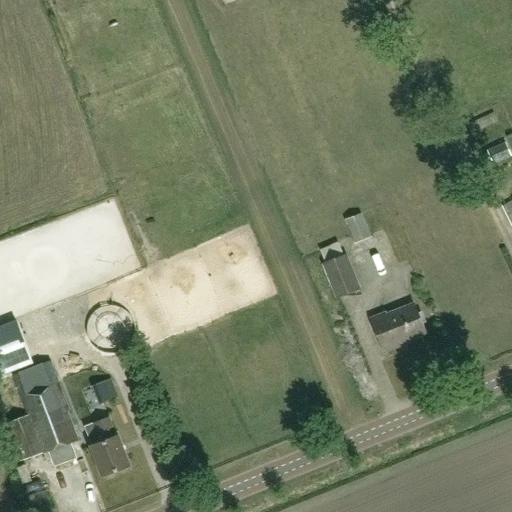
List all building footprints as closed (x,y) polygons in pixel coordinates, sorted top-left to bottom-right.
[(464,120),(470,134),(497,122),(490,108),(464,120)] [(505,142),(487,150),(493,164),(511,155),(505,142)] [(511,200),(501,206),(511,227),(511,225),(511,200)] [(380,205),(365,210),(373,230),(387,225),(380,205)] [(361,214),(345,220),(354,244),(371,238),(361,214)] [(346,254),(321,264),(336,300),(360,290),(346,254)] [(397,344),(425,333),(414,305),(386,316),(385,314),(370,320),(384,352),(398,346),(397,344)] [(17,322),(0,328),(0,376),(33,364),(17,322)] [(69,411),(51,360),(14,375),(29,415),(6,423),(21,461),(78,441),(67,412),(69,411)] [(370,370),(358,373),(363,397),(375,395),(370,370)] [(91,446),(102,477),(129,467),(118,436),(116,437),(109,418),(95,423),(102,442),(91,446)] [(98,489),(90,479),(84,483),(76,472),(57,486),(72,507),(98,489)]
